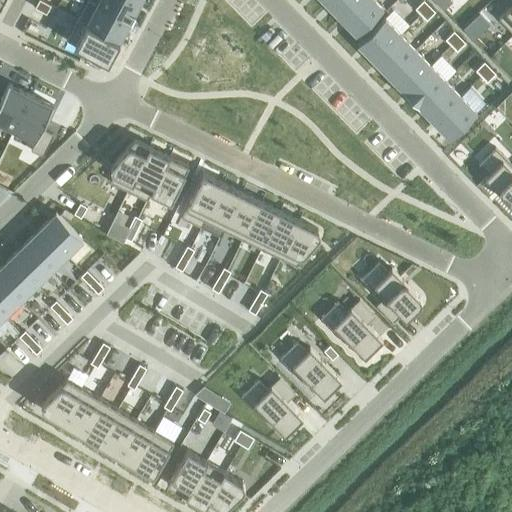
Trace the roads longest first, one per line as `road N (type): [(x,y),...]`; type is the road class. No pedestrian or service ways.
road 1 (residential): [(499,285),(108,102)]
road 2 (residential): [(262,0),(511,239)]
road 3 (residential): [(268,511),(499,285)]
road 4 (residential): [(108,102),(0,217)]
road 5 (residential): [(0,439),(122,511)]
road 6 (residential): [(108,102),(0,46)]
